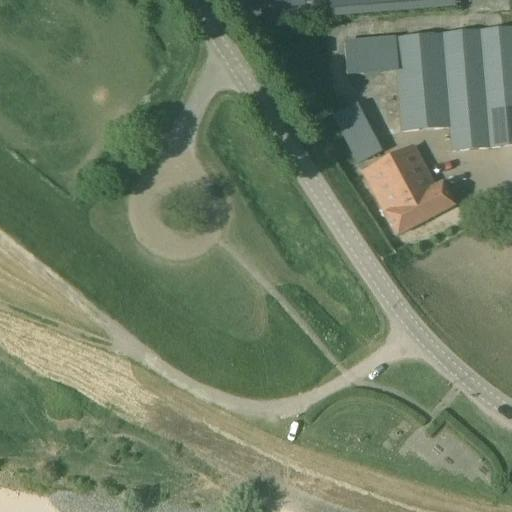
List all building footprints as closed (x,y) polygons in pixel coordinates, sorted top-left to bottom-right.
[(286,0),(266,0),(268,17),(288,15),(286,0)] [(333,0),(335,23),(458,13),(456,0),(333,0)] [(511,29),(345,43),(348,76),(398,72),(403,134),(451,129),(453,154),(511,148),(511,29)] [(334,118),(359,166),(382,154),(357,105),(334,118)] [(441,185),(434,189),(414,151),(366,176),(387,215),(386,215),(397,237),(453,208),(441,185)]
